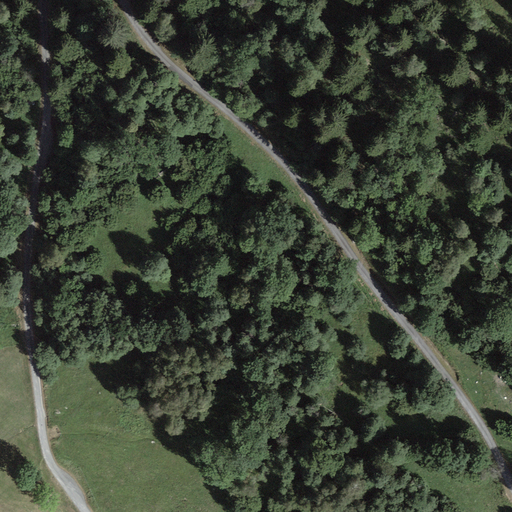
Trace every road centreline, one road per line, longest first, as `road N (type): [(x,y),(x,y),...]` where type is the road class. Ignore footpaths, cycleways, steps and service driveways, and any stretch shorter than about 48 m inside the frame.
road 1 (residential): [(124,0),(147,39),(306,192),(458,391),(511,485)]
road 2 (residential): [(83,511),(46,455),(27,306),(50,93),(42,0)]
